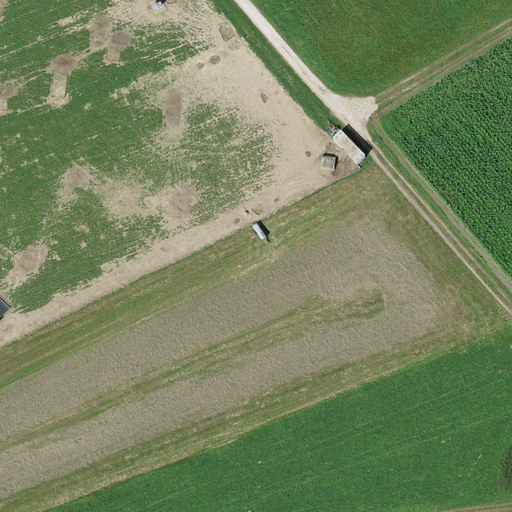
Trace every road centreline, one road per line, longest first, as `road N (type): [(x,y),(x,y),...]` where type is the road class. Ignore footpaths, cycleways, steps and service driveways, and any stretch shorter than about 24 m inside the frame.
road 1 (track): [(511,316),(344,123),(511,29)]
road 2 (track): [(344,123),(237,0)]
